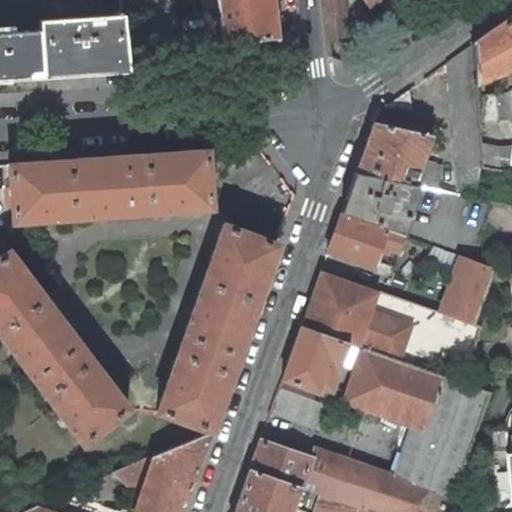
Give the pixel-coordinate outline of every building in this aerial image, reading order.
[(43,76),(129,70),(123,14),(121,0),(91,0),(93,16),(38,20),(39,30),(43,76)] [(217,0),(223,45),(277,38),(272,0),(217,0)] [(322,0),(327,42),(348,40),(343,0),(322,0)] [(511,13),(471,44),(474,82),(508,68),(511,77),(511,13)] [(0,32),(0,79),(43,76),(39,30),(13,32),(0,32)] [(474,82),(471,44),(446,62),(457,194),(473,197),(480,168),(479,143),(478,120),(476,98),(474,82)] [(411,115),(408,90),(380,110),(373,122),(355,172),(417,186),(432,189),(437,165),(420,160),(430,134),(432,126),(409,121),(411,115)] [(511,122),(511,121),(511,91),(506,94),(476,98),(478,120),(511,118),(511,122)] [(511,174),(511,147),(498,148),(479,143),(480,168),(511,174)] [(211,150),(8,164),(11,222),(209,208),(207,173),(213,173),(211,150)] [(417,186),(355,172),(345,198),(354,201),(349,215),(400,233),(417,186)] [(354,201),(345,198),(341,212),(342,213),(349,215),(354,201)] [(378,244),(395,248),(400,233),(349,215),(342,213),(341,212),(326,249),(371,265),(378,244)] [(275,244),(222,224),(155,411),(209,430),(275,244)] [(0,336),(81,442),(126,408),(7,251),(0,255),(0,336)] [(440,313),(473,323),(493,268),(460,255),(440,313)] [(378,291),(320,271),(300,324),(348,342),(362,347),(397,360),(410,326),(371,312),(378,291)] [(320,387),(329,391),(348,342),(300,324),(282,379),(318,392),(320,387)] [(340,466),(260,439),(249,469),(299,486),(311,490),(374,511),(446,511),(490,392),(397,360),(362,347),(342,402),(411,426),(393,476),(345,460),(340,466)] [(331,407),(279,388),(270,411),(322,430),(331,407)] [(511,511),(511,411),(509,417),(507,422),(506,428),(483,430),(488,511),(511,511)] [(180,511),(208,433),(155,455),(115,472),(138,497),(132,511),(48,511),(34,507),(32,507),(21,511),(19,511),(180,511)] [(233,511),(289,511),(299,486),(249,469),(233,511)] [(374,511),(311,490),(304,511),(374,511)]
